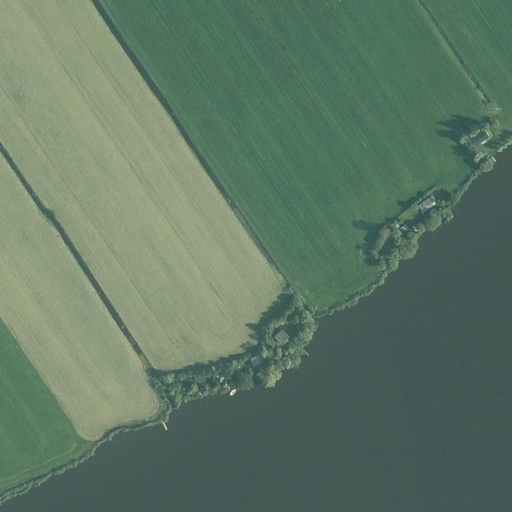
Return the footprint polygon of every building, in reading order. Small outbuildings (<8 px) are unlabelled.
[(475,146),(490,138),(486,131),(471,139),(475,146)] [(423,213),(436,204),(433,200),(431,201),(429,198),(418,206),(423,213)] [(387,241),(393,235),(389,231),(383,236),(387,241)] [(288,337),(281,330),(274,337),(282,344),(288,337)] [(262,362),(259,354),(249,358),(252,366),(262,362)]
